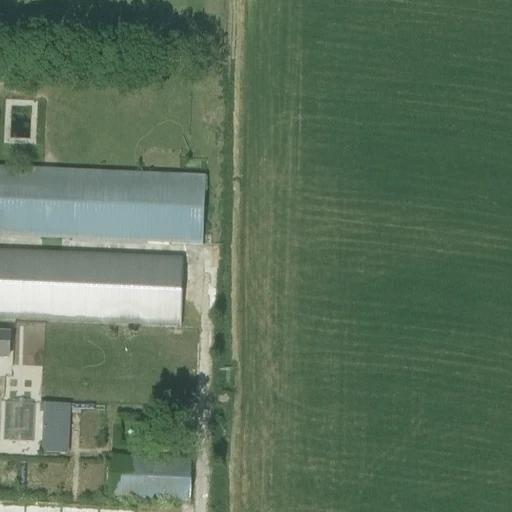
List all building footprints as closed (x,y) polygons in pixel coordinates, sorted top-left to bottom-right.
[(0,167),(0,237),(202,246),(205,176),(0,167)] [(183,258),(0,250),(0,320),(180,329),(183,258)] [(0,402),(0,451),(69,453),(70,403),(0,402)] [(191,462),(111,457),(109,500),(189,503),(191,462)] [(155,511),(155,509),(0,501),(0,511),(155,511)]
